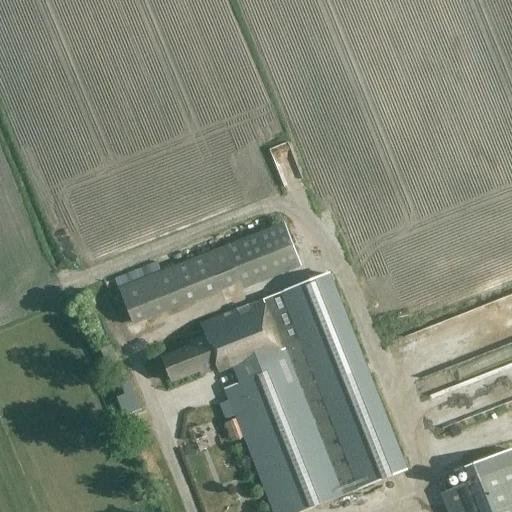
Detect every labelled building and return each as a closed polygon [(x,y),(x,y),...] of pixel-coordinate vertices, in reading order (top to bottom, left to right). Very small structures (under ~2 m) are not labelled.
[(291,147),(269,152),(278,193),(300,188),(291,147)] [(298,258),(285,224),(161,274),(157,262),(114,278),(119,290),(132,324),(298,258)] [(196,342),(197,347),(192,348),(163,360),(172,382),(201,371),(200,367),(215,361),(219,372),(232,367),(239,384),(226,389),(237,418),(260,476),(269,499),(274,511),(304,511),(331,501),(344,496),(352,493),(397,476),(398,476),(407,472),(330,275),(219,318),(201,325),(206,338),(196,342)] [(491,313),(501,339),(511,335),(511,298),(502,303),(504,308),(491,313)] [(236,420),(225,424),(232,443),(243,439),(236,420)] [(511,511),(511,454),(510,451),(463,469),(469,484),(442,495),(448,511),(511,511)] [(448,453),(452,472),(462,470),(458,451),(448,453)]
